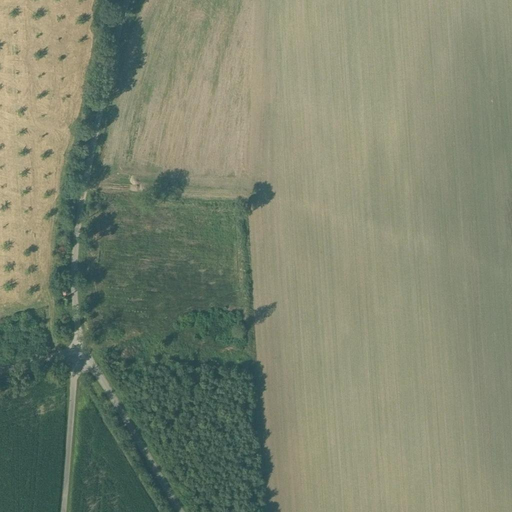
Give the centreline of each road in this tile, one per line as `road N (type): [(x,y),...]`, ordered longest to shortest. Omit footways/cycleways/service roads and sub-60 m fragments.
road 1 (unclassified): [(126,0),(68,285),(84,350)]
road 2 (unclassified): [(180,511),(84,350)]
